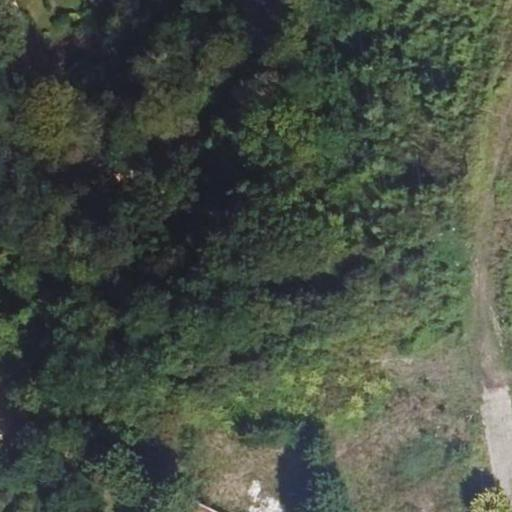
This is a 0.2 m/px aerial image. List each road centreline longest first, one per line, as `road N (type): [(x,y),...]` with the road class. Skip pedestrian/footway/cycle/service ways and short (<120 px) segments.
road 1 (tertiary): [(270,0),(259,43),(233,82),(162,148),(91,165),(0,146)]
road 2 (track): [(49,45),(131,159)]
